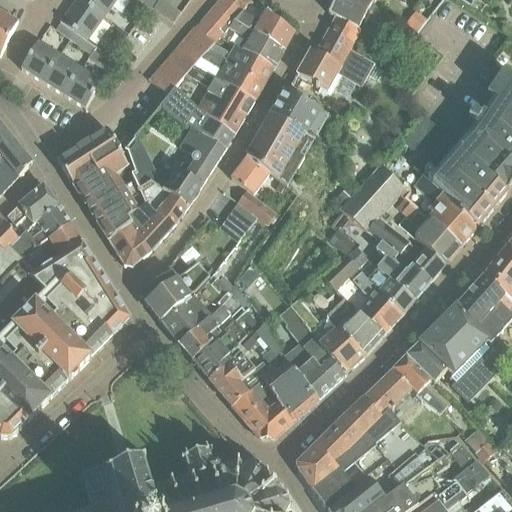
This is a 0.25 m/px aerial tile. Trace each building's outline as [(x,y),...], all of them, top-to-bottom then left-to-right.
[(0,0),(0,58),(0,59),(18,24),(0,13),(0,0),(27,0),(30,1),(30,0),(0,0)] [(79,0),(78,1),(104,20),(118,0),(79,0)] [(154,11),(159,5),(152,0),(141,0),(140,2),(154,11)] [(224,0),(222,0),(214,10),(233,26),(236,23),(242,16),(242,15),(241,15),(224,0)] [(245,0),(224,0),(241,15),(251,4),(245,0)] [(336,0),(328,16),(336,20),(328,34),(353,49),(361,34),(369,38),(382,13),(372,7),(373,5),(367,2),(368,0),(336,0)] [(75,6),(61,25),(61,26),(79,38),(87,44),(100,25),(104,20),(78,1),(75,6)] [(161,2),(159,5),(154,11),(174,26),(180,16),(161,2)] [(136,6),(132,12),(141,19),(146,13),(139,8),(136,6)] [(214,10),(205,20),(224,37),(230,31),(233,26),(214,10)] [(416,14),(403,30),(414,40),(428,23),(416,14)] [(242,16),(236,23),(284,53),(295,35),(266,15),(259,26),(251,21),(251,22),(242,16)] [(205,20),(196,31),(215,47),(224,37),(205,20)] [(511,26),(507,22),(493,25),(511,40),(511,26)] [(233,26),(230,31),(249,43),(243,54),(274,71),(274,72),(285,53),(284,53),(236,23),(233,26)] [(61,26),(56,32),(74,45),(79,38),(61,26)] [(117,31),(111,39),(120,45),(126,37),(117,31)] [(215,47),(196,31),(195,31),(186,41),(205,58),(208,55),(214,47),(215,47)] [(353,49),(328,34),(316,55),(311,53),(298,75),(317,86),(316,88),(319,89),(320,87),(321,88),(318,94),(329,101),(342,79),(362,90),(375,67),(350,54),(353,49)] [(87,44),(79,38),(74,45),(91,58),(94,54),(96,51),(87,44)] [(205,58),(186,41),(177,52),(196,69),(205,58)] [(43,85),(60,59),(38,46),(22,72),(43,85)] [(214,47),(208,55),(264,88),(274,71),(243,54),(235,49),(230,57),(214,47)] [(177,52),(167,62),(186,79),(187,79),(194,70),(196,69),(177,52)] [(109,65),(94,54),(91,58),(89,61),(108,75),(113,68),(109,65)] [(208,55),(205,58),(196,69),(194,70),(255,105),(264,88),(208,55)] [(60,59),(43,85),(64,98),(80,72),(60,59)] [(186,79),(167,62),(158,73),(177,90),(186,79)] [(162,107),(160,110),(187,130),(188,128),(193,131),(226,154),(235,138),(255,105),(194,70),(187,79),(209,92),(197,113),(174,93),(168,99),(162,107)] [(80,72),(64,98),(85,112),(102,86),(80,72)] [(177,90),(158,73),(149,83),(168,99),(174,93),(177,90)] [(511,111),(511,85),(501,101),(511,111)] [(285,93),(271,117),(307,138),(321,114),(288,94),(285,93)] [(511,140),(511,111),(501,101),(488,119),(511,140)] [(481,119),(474,114),(469,121),(477,127),(481,119)] [(307,138),(271,117),(247,160),(248,160),(270,177),(280,185),(307,138)] [(511,140),(488,119),(475,139),(489,151),(488,152),(495,158),(496,157),(511,170),(511,140)] [(412,154),(418,147),(435,128),(425,120),(403,145),(412,154)] [(0,161),(3,166),(18,182),(30,169),(33,166),(0,124),(0,161)] [(418,147),(427,155),(444,136),(435,128),(418,147)] [(151,169),(148,174),(151,184),(151,185),(189,210),(191,206),(201,191),(202,189),(208,179),(213,172),(226,154),(193,131),(179,150),(195,161),(184,176),(179,172),(175,177),(172,183),(151,169)] [(148,208),(140,192),(138,187),(125,195),(113,176),(116,174),(118,176),(128,169),(122,159),(124,158),(107,133),(58,164),(74,189),(75,189),(110,244),(109,244),(109,245),(130,230),(134,227),(131,223),(148,208)] [(451,143),(444,136),(427,155),(413,171),(421,178),(451,143)] [(511,170),(496,157),(495,158),(488,152),(489,151),(475,139),(469,146),(463,153),(507,192),(510,194),(511,190),(511,170)] [(508,195),(508,196),(510,194),(507,192),(463,153),(448,170),(495,211),(508,195)] [(270,177),(248,160),(231,182),(248,195),(254,200),(270,177)] [(3,166),(0,168),(0,180),(10,191),(18,182),(3,166)] [(344,206),(338,213),(367,236),(380,222),(407,192),(382,168),(355,195),(344,206)] [(478,232),(494,212),(495,211),(448,170),(432,188),(442,198),(457,211),(478,231),(478,232)] [(422,179),(414,188),(435,206),(433,208),(428,214),(432,218),(428,222),(430,224),(461,252),(478,232),(478,231),(457,211),(442,198),(432,188),(422,179)] [(0,180),(0,197),(2,199),(10,191),(0,180)] [(151,185),(140,192),(148,208),(131,223),(134,227),(130,230),(109,245),(124,269),(124,270),(133,271),(133,270),(150,256),(176,227),(189,210),(151,185)] [(280,185),(276,192),(279,194),(283,193),(286,188),(280,185)] [(26,234),(59,209),(44,188),(18,210),(7,220),(22,237),(26,234)] [(344,206),(355,195),(349,190),(338,201),(344,206)] [(269,211),(254,200),(248,195),(240,205),(240,206),(259,220),(266,226),(274,216),(269,211)] [(404,202),(397,210),(412,224),(420,215),(410,207),(404,202)] [(23,238),(19,241),(11,250),(22,262),(25,260),(70,226),(59,209),(26,234),(22,237),(23,238)] [(380,222),(367,236),(368,237),(377,244),(397,259),(393,263),(406,273),(411,268),(432,285),(433,284),(444,271),(445,270),(426,252),(417,262),(406,252),(411,246),(380,222)] [(0,440),(1,442),(11,442),(25,427),(26,427),(51,402),(50,402),(68,384),(68,385),(91,361),(113,339),(112,339),(130,322),(93,263),(83,248),(84,248),(82,246),(83,245),(62,259),(37,274),(24,261),(23,262),(22,262),(11,250),(19,241),(4,223),(0,227),(0,280),(2,283),(0,284),(0,440)] [(461,252),(430,224),(414,242),(426,252),(445,270),(461,252)] [(83,245),(70,226),(25,260),(22,262),(23,262),(24,261),(37,274),(62,259),(83,245)] [(341,233),(331,243),(346,257),(355,247),(341,233)] [(397,259),(377,244),(374,249),(377,252),(376,253),(386,261),(378,269),(416,304),(432,285),(411,268),(406,273),(393,263),(397,259)] [(348,257),(345,260),(349,263),(357,272),(360,269),(367,263),(355,251),(348,257)] [(511,256),(506,251),(485,278),(504,298),(500,302),(511,315),(511,256)] [(405,317),(368,282),(357,272),(349,263),(345,260),(344,259),(322,279),(337,293),(351,279),(353,282),(352,283),(365,298),(368,296),(371,299),(358,314),(385,340),(404,319),(405,317)] [(206,286),(211,279),(201,265),(178,282),(172,274),(144,296),(140,299),(145,306),(146,305),(162,327),(192,300),(206,286)] [(416,304),(378,269),(376,272),(378,273),(368,282),(405,317),(416,304)] [(212,280),(211,279),(206,286),(192,300),(162,327),(177,347),(231,295),(234,289),(224,279),(219,283),(214,278),(212,280)] [(485,278),(457,310),(488,342),(488,349),(500,362),(510,353),(497,341),(504,335),(503,334),(511,324),(511,315),(500,302),(504,298),(485,278)] [(211,342),(232,324),(247,310),(251,307),(247,302),(235,287),(234,289),(231,295),(191,333),(177,347),(178,349),(191,363),(213,345),(211,342)] [(385,340),(358,314),(345,302),(326,320),(336,331),(365,361),(366,360),(385,340)] [(293,307),(288,312),(301,328),(346,379),(365,361),(336,331),(326,320),(319,326),(298,303),(293,307)] [(439,329),(420,347),(448,373),(457,382),(451,388),(469,405),(505,368),(500,362),(488,349),(488,342),(457,310),(439,329)] [(288,312),(279,319),(287,328),(285,330),(299,347),(284,360),(287,365),(318,404),(346,379),(301,328),(288,312)] [(227,359),(247,339),(232,324),(211,342),(213,345),(191,363),(204,377),(205,378),(206,377),(205,376),(208,373),(212,377),(229,362),(227,359)] [(282,357),(264,328),(256,336),(261,341),(271,354),(264,361),(268,366),(282,357)] [(249,353),(261,341),(256,336),(244,348),(249,353)] [(448,373),(420,347),(407,361),(431,385),(432,385),(435,388),(448,373)] [(209,380),(207,381),(209,383),(233,411),(249,396),(246,392),(260,381),(268,373),(265,369),(262,366),(255,372),(244,360),(239,354),(238,354),(240,357),(228,366),(221,373),(211,382),(209,380)] [(268,373),(260,381),(263,385),(277,404),(293,426),(295,424),(318,404),(287,365),(284,360),(282,357),(268,366),(265,369),(268,373)] [(431,385),(407,361),(406,360),(393,374),(413,394),(424,406),(438,414),(442,417),(449,409),(426,391),(431,385)] [(393,374),(363,403),(381,424),(390,416),(395,411),(395,412),(413,394),(393,374)] [(249,396),(233,411),(262,444),(272,444),(293,426),(277,404),(263,385),(260,381),(246,392),(249,396)] [(381,424),(363,403),(296,468),(297,472),(326,511),(335,511),(349,502),(367,487),(369,489),(373,486),(377,484),(400,468),(409,462),(414,459),(430,448),(442,460),(448,454),(459,445),(455,440),(425,443),(410,438),(390,416),(381,424)] [(476,457),(490,445),(479,433),(465,445),(476,457)] [(511,444),(509,447),(502,455),(511,464),(511,465),(511,444)] [(474,461),(459,445),(448,454),(461,470),(474,461)] [(490,445),(476,457),(484,467),(498,455),(490,445)] [(430,448),(414,459),(426,473),(441,460),(442,460),(430,448)] [(204,450),(205,454),(187,460),(186,456),(183,457),(184,461),(181,462),(182,466),(185,465),(190,481),(173,486),(172,483),(169,485),(169,488),(153,493),(144,466),(148,464),(147,461),(114,471),(113,467),(109,468),(110,472),(86,479),(85,475),(81,477),(82,481),(79,482),(80,485),(84,484),(92,511),(292,511),(292,509),(290,509),(287,500),(288,499),(287,495),(284,496),(275,492),(276,488),(276,487),(277,486),(275,483),(272,484),(269,484),(267,474),(269,473),(266,470),(264,472),(255,467),(256,464),(252,464),(252,467),(243,470),(240,466),(240,464),(236,464),(236,467),(234,468),(233,464),(229,465),(230,469),(221,472),(220,468),(216,466),(212,467),(210,457),(212,456),(212,453),(208,453),(207,449),(204,450)] [(500,453),(496,457),(507,468),(504,472),(511,480),(511,465),(511,464),(502,455),(500,453)] [(349,502),(335,511),(375,511),(386,504),(417,480),(425,474),(426,473),(414,459),(409,462),(400,468),(377,484),(373,486),(369,489),(367,487),(349,502)] [(410,511),(430,497),(432,500),(442,492),(434,480),(449,470),(441,460),(426,473),(425,474),(417,480),(386,504),(375,511),(410,511)] [(430,497),(410,511),(460,511),(462,511),(464,509),(463,508),(464,507),(466,508),(471,503),(472,502),(472,501),(472,500),(472,499),(493,482),(477,465),(442,492),(432,500),(430,497)] [(511,511),(511,504),(504,495),(480,511),(511,511)]
